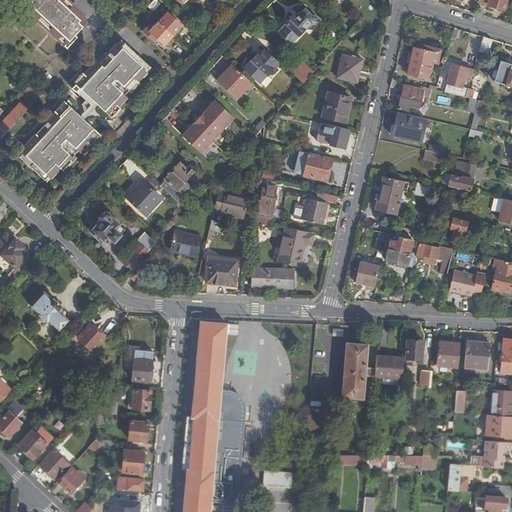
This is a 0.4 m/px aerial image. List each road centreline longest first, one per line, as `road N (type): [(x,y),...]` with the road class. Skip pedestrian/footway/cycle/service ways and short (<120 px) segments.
road 1 (residential): [(328,311),(399,7),(511,35)]
road 2 (residential): [(47,228),(257,0)]
road 3 (residential): [(162,511),(180,306)]
road 4 (residential): [(328,311),(511,320)]
road 5 (residential): [(180,306),(125,298),(47,228)]
road 6 (residential): [(180,306),(328,311)]
